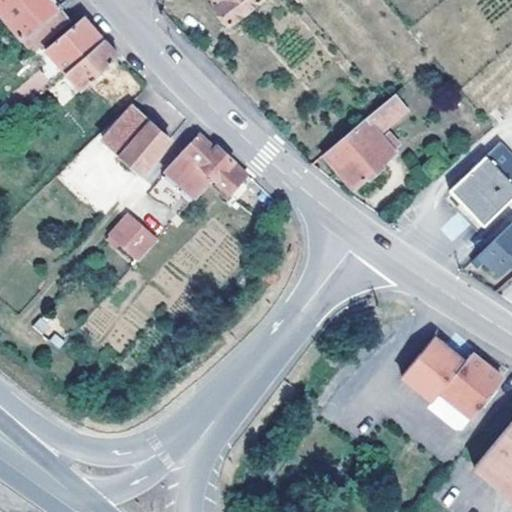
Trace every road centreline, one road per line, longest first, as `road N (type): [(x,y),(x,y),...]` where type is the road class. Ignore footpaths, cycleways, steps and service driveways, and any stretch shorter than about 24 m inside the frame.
road 1 (secondary): [(371,242),(272,164),(118,7)]
road 2 (unclassified): [(185,448),(371,242)]
road 3 (motorway): [(185,448),(87,457),(0,401)]
road 4 (secondary): [(511,336),(371,242)]
road 5 (motorway): [(89,502),(0,418)]
